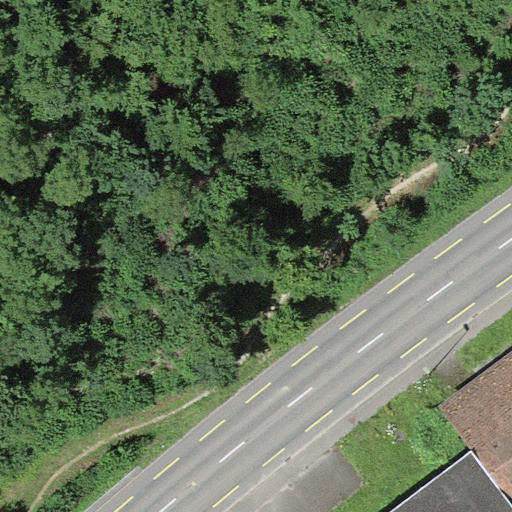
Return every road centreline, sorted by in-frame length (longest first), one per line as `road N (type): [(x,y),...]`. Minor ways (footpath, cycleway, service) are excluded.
road 1 (tertiary): [(181,511),(270,434),(511,258)]
road 2 (track): [(0,494),(176,404),(270,434)]
